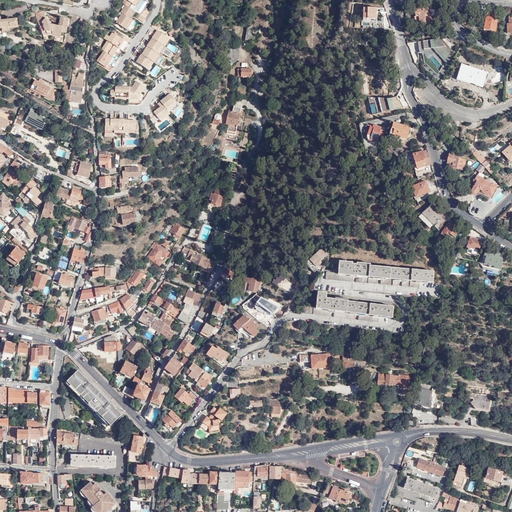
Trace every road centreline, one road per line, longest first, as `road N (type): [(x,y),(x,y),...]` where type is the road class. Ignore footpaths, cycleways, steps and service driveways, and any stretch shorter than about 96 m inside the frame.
road 1 (residential): [(156,0),(94,100),(108,109),(140,109),(170,77)]
road 2 (residential): [(168,450),(239,354),(292,315)]
road 3 (residential): [(139,419),(221,262)]
road 4 (residential): [(413,76),(407,91),(444,194),(480,228)]
road 5 (residential): [(70,349),(132,322),(180,246)]
road 6 (secondary): [(391,435),(255,457)]
road 7 (secondary): [(255,457),(389,444)]
road 8 (residential): [(96,191),(69,316)]
